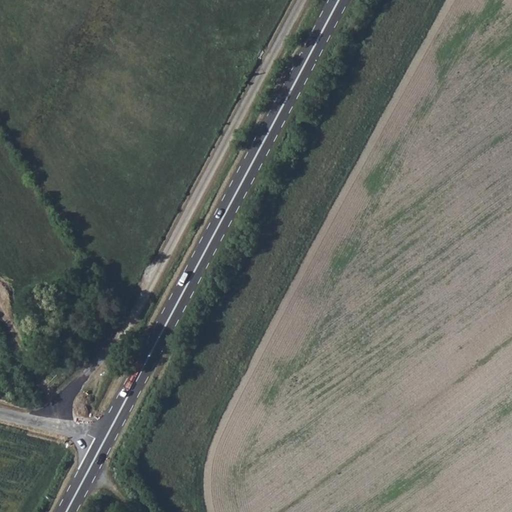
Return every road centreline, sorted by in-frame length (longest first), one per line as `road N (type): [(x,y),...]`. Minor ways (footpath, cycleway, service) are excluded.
road 1 (primary): [(338,0),(101,444)]
road 2 (unclassified): [(48,425),(130,320),(301,0)]
